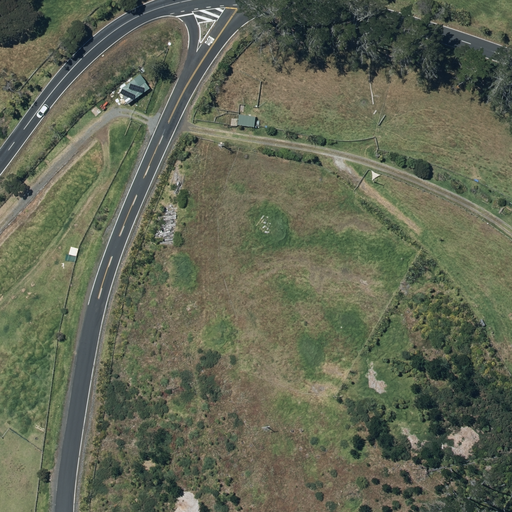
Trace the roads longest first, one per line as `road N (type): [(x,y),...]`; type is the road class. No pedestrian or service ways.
road 1 (unclassified): [(65,511),(101,291),(193,75)]
road 2 (secondary): [(181,2),(128,21),(85,55),(0,162)]
road 3 (secondary): [(511,57),(314,0)]
